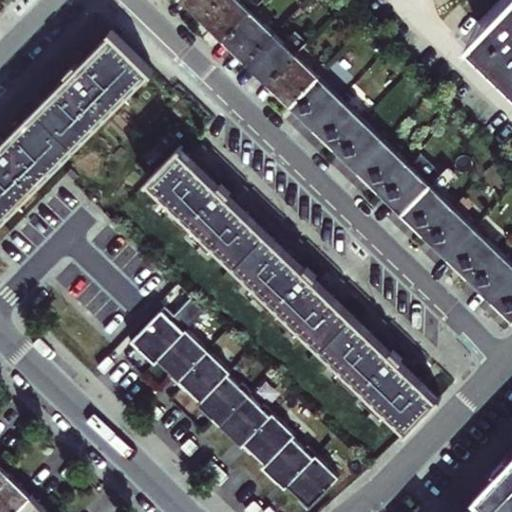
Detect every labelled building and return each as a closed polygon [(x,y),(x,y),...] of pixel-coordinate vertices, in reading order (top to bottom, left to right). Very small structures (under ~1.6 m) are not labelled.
[(184,0),(191,6),(202,17),(218,0),(184,0)] [(242,0),(218,0),(202,17),(213,28),(224,39),(252,10),(242,0)] [(511,0),(499,0),(480,20),(511,51),(511,0)] [(246,59),(274,31),(252,10),(224,39),(236,50),(246,59)] [(0,206),(145,60),(112,28),(110,29),(113,31),(98,46),(83,61),(80,58),(76,54),(60,69),(67,77),(41,104),(9,136),(1,129),(0,129),(0,206)] [(274,31),(246,59),(257,69),(269,81),(296,52),(274,31)] [(296,52),(269,81),(279,91),(291,103),(319,75),(296,52)] [(341,96),(319,75),(291,103),(301,112),(314,124),(341,96)] [(336,146),(363,118),(341,96),(314,124),(322,132),(336,146)] [(358,167),(385,139),(363,118),(336,146),(348,158),(358,167)] [(408,160),(385,139),(358,167),(370,179),(380,189),(408,160)] [(441,394),(439,393),(437,395),(428,387),(410,369),(399,358),(406,351),(390,335),(386,339),(383,343),(367,328),(348,309),(320,283),(324,279),(328,275),(311,260),(304,267),(291,254),(273,237),(257,222),(240,205),(227,193),(234,185),(218,169),(215,173),(211,177),(196,163),(180,147),(182,145),(181,144),(150,176),(161,187),(156,191),(222,256),(227,251),(246,270),(242,274),(308,339),(313,334),(332,353),(327,357),(394,422),(398,417),(409,427),(441,394)] [(403,210),(430,182),(408,160),(380,189),(389,198),(403,210)] [(425,232),(453,204),(430,182),(403,210),(412,219),(425,232)] [(447,254),(475,225),(453,204),(425,232),(438,245),(447,254)] [(497,247),(475,225),(447,254),(456,263),(469,275),(497,247)] [(491,296),(511,275),(511,261),(497,247),(469,275),(479,284),(491,296)] [(511,316),(511,275),(491,296),(501,305),(511,316)] [(144,348),(158,361),(160,359),(187,332),(175,320),(178,318),(168,308),(136,341),(144,348)] [(187,332),(160,359),(167,365),(173,371),(171,374),(179,382),(211,350),(189,329),(187,332)] [(233,371),(211,350),(179,382),(186,388),(188,391),(191,388),(204,401),(230,373),(233,371)] [(109,355),(99,366),(105,373),(116,362),(109,355)] [(204,401),(201,403),(208,410),(223,424),(252,394),(255,392),(244,381),(241,384),(230,373),(204,401)] [(263,405),(252,394),(223,424),(233,434),(244,445),(276,412),(265,402),(263,405)] [(150,395),(140,406),(148,414),(159,403),(150,395)] [(159,403),(148,414),(157,423),(168,411),(159,403)] [(276,412),(244,445),(252,453),(254,455),(257,452),(269,464),(295,436),(298,434),(276,412)] [(306,447),(295,436),(269,464),(266,466),(273,473),(288,487),(290,484),(319,454),(309,444),(306,447)] [(203,445),(194,437),(183,448),(192,456),(203,445)] [(341,475),(319,454),(290,484),(298,492),(302,496),(299,498),(309,508),(341,475)] [(511,511),(511,456),(476,495),(478,497),(493,511),(511,511)] [(215,458),(205,469),(213,477),(224,466),(215,458)] [(224,466),(213,477),(222,485),(233,474),(224,466)] [(0,511),(13,511),(29,496),(18,486),(7,476),(0,482),(0,511)] [(44,511),(40,507),(29,496),(13,511),(44,511)] [(493,511),(478,497),(462,511),(455,511),(454,511),(493,511)] [(259,499),(248,510),(249,511),(263,511),(267,508),(259,499)]
